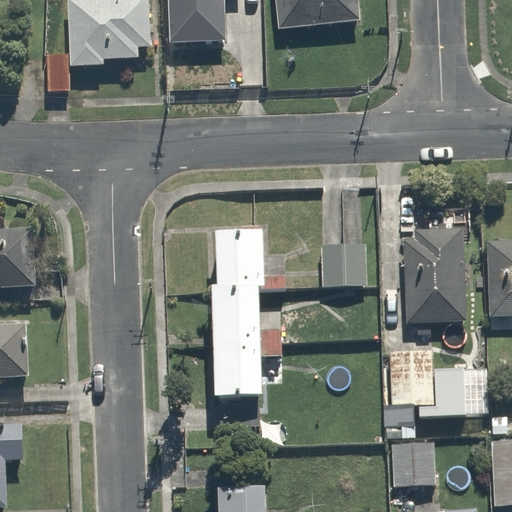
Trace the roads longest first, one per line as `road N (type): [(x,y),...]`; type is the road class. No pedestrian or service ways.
road 1 (residential): [(120,511),(109,152)]
road 2 (residential): [(443,139),(109,152)]
road 3 (residential): [(443,139),(439,0)]
